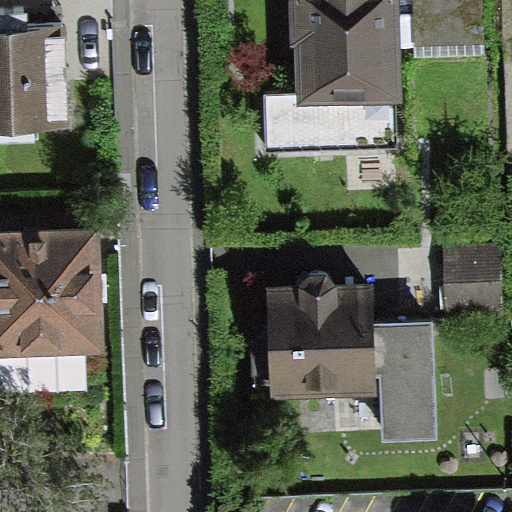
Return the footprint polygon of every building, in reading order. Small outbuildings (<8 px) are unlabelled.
[(398,101),(395,0),(286,0),(289,104),(398,101)] [(416,0),(416,53),(491,53),(491,0),(416,0)] [(0,25),(0,124),(73,128),(78,29),(0,25)] [(97,224),(0,223),(0,352),(96,353),(97,224)] [(499,244),(433,245),(435,313),(501,312),(499,244)] [(426,433),(423,318),(371,319),(371,333),(274,336),(276,387),(369,384),(371,434),(426,433)]
